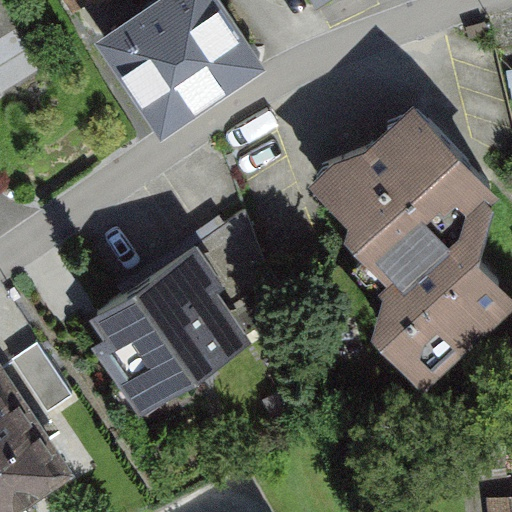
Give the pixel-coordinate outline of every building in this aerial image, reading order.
[(134,0),(98,24),(163,120),(268,50),(233,0),(134,0)] [(497,177),(418,88),(319,181),(386,275),(375,326),(429,371),(511,295),(511,276),(481,240),(497,177)] [(105,326),(92,334),(140,405),(253,329),(218,278),(227,272),(199,231),(90,305),(105,326)] [(0,374),(0,503),(71,457),(43,413),(31,421),(0,374)] [(511,511),(511,492),(487,495),(489,511),(511,511)]
